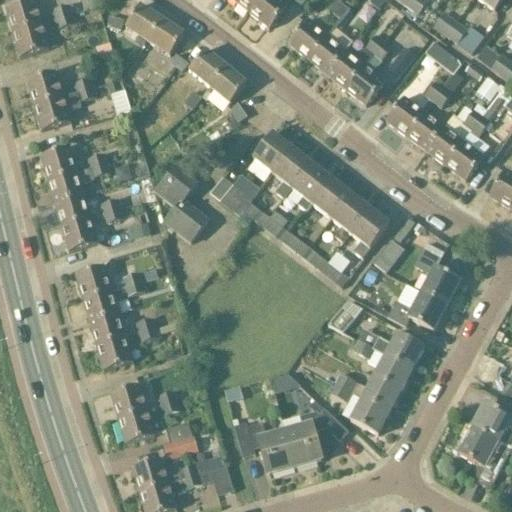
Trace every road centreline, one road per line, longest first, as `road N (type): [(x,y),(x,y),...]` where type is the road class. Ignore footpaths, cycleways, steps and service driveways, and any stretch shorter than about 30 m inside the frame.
road 1 (residential): [(511,254),(168,0)]
road 2 (secondary): [(85,511),(47,403),(0,213)]
road 3 (residential): [(401,483),(406,457),(511,265)]
